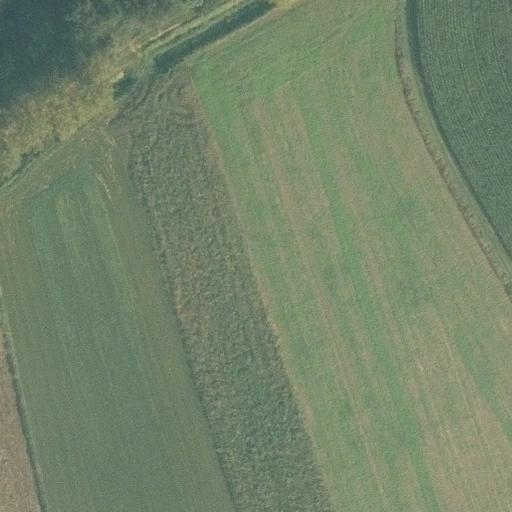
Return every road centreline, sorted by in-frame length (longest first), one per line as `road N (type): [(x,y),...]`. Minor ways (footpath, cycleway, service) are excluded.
road 1 (track): [(397,0),(403,74),(511,273)]
road 2 (track): [(204,0),(0,134)]
